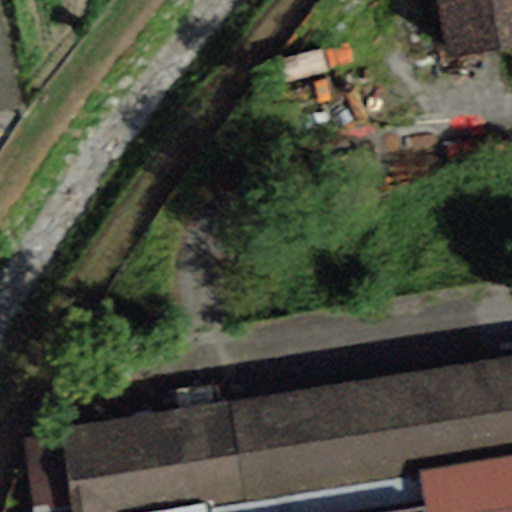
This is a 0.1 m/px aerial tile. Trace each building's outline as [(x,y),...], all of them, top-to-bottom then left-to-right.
[(0,0),(0,112),(39,111),(36,58),(12,60),(7,0),(0,0)] [(511,0),(434,0),(446,61),(511,49),(511,0)] [(511,363),(29,440),(40,511),(186,511),(210,508),(419,475),(511,460),(511,363)] [(425,511),(511,511),(511,460),(419,475),(425,511)] [(210,511),(425,511),(419,475),(210,508),(210,511)]
